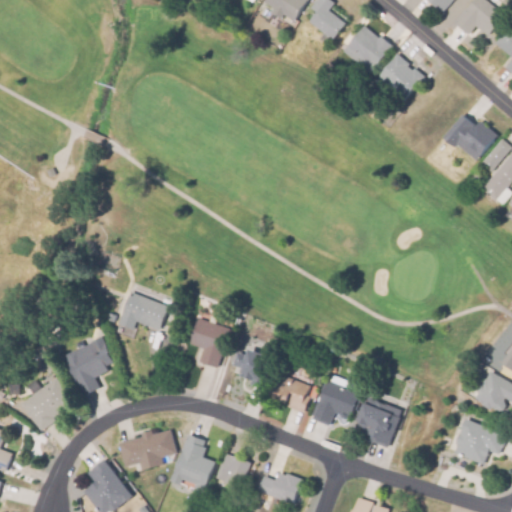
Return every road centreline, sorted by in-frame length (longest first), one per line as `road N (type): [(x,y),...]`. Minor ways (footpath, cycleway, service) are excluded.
road 1 (residential): [(49,511),(58,467),(80,439),(102,422),(170,404),(244,420),(339,461),(509,511)]
road 2 (residential): [(511,110),(380,0)]
